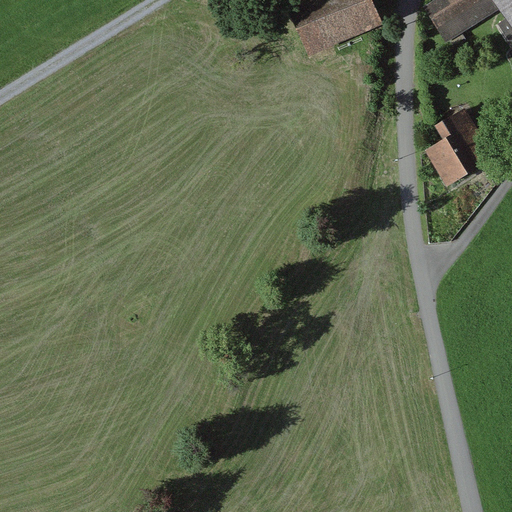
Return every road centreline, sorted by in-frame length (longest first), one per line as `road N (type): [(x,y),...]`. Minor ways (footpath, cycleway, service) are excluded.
road 1 (unclassified): [(472,511),(406,188),(402,70),(413,0)]
road 2 (track): [(160,0),(0,95)]
